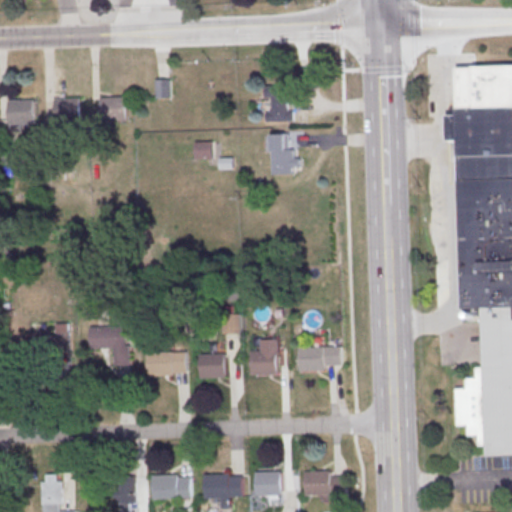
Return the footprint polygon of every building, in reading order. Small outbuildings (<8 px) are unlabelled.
[(511,65),(511,458),(489,458),(489,449),(480,449),(478,370),(486,370),(485,313),(464,314),(457,67),(511,65)] [(267,88),(289,87),(290,112),(296,112),(296,123),(268,124),(267,112),(274,111),(274,99),(268,99),(267,88)] [(101,100),(127,99),(127,123),(102,124),(101,100)] [(56,102),(82,101),(82,125),(67,125),(68,136),(57,137),(56,102)] [(9,103),(35,102),(36,125),(10,126),(9,103)] [(299,134),(272,134),(272,173),(299,173),(299,134)] [(213,161),(213,140),(169,140),(169,161),(213,161)] [(19,163),(19,145),(2,145),(2,163),(19,163)] [(54,329),(30,329),(30,350),(71,350),(71,323),(54,323),(54,329)] [(132,326),(92,326),(91,348),(116,348),(116,364),(131,364),(132,326)] [(252,350),(262,350),(262,338),(280,338),(280,373),(252,374),(252,350)] [(300,346),(343,345),(343,364),(328,365),(328,369),(300,370),(300,346)] [(149,352),(187,351),(188,371),(149,372),(149,352)] [(201,353),(228,353),(228,377),(201,377),(201,353)] [(306,470),(333,470),(334,493),(306,494),(306,470)] [(258,474),(283,474),(284,498),(258,498),(258,474)] [(206,477),(233,476),(233,479),(244,479),(245,499),(207,501),(206,477)] [(43,484),(44,511),(61,511),(61,506),(65,506),(64,484),(59,484),(59,477),(47,478),(47,483),(43,484)] [(154,478),(155,502),(181,502),(181,500),(193,500),(193,479),(180,479),(180,477),(154,478)] [(137,503),(137,483),(123,483),(123,503),(137,503)]
